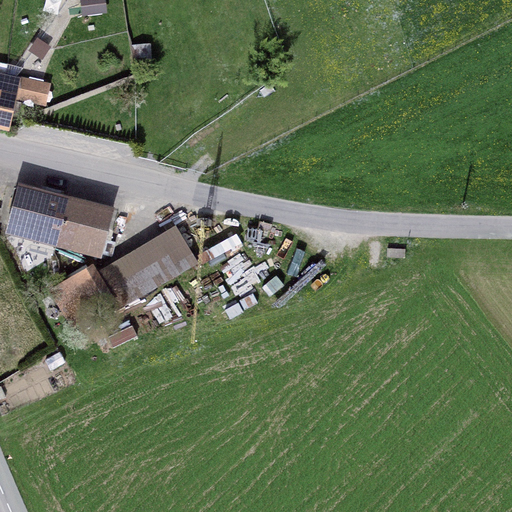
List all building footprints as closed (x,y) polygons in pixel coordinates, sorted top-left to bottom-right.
[(25,97),(43,96),(43,80),(24,81),(25,97)] [(0,89),(0,121),(6,123),(13,92),(0,89)] [(16,232),(55,243),(56,241),(67,199),(20,186),(9,227),(17,229),(16,232)] [(67,199),(56,241),(99,254),(111,211),(67,199)] [(169,241),(102,280),(115,303),(182,264),(169,241)] [(73,327),(108,305),(87,268),(51,289),(73,327)]
